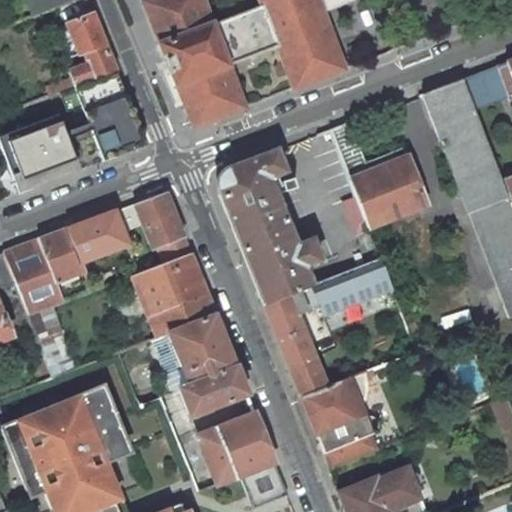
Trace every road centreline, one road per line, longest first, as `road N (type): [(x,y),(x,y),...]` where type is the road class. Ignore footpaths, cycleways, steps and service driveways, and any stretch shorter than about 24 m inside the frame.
road 1 (residential): [(176,168),(318,511)]
road 2 (residential): [(511,35),(176,168)]
road 3 (residential): [(176,168),(0,233)]
road 4 (residential): [(107,0),(176,168)]
